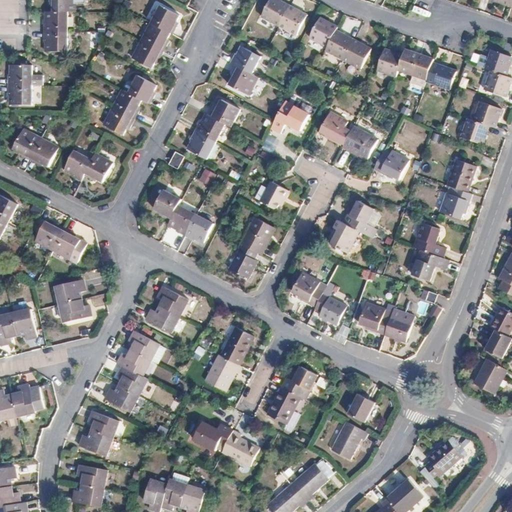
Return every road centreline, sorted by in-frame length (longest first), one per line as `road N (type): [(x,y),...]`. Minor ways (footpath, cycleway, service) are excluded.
road 1 (residential): [(109,226),(217,0)]
road 2 (residential): [(337,0),(432,30),(461,16),(511,33)]
road 3 (residential): [(50,511),(48,460),(98,347)]
road 4 (tertiary): [(511,165),(454,325)]
road 5 (residential): [(257,314),(328,181)]
road 6 (residential): [(419,409),(387,464),(333,511)]
road 7 (residential): [(406,385),(287,330)]
road 8 (residential): [(257,314),(145,254)]
road 9 (residential): [(109,226),(0,172)]
